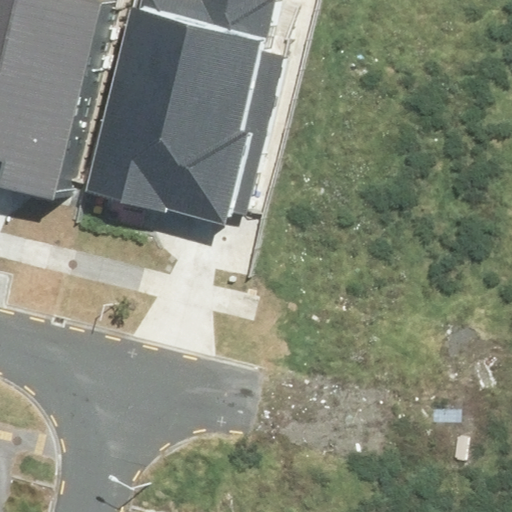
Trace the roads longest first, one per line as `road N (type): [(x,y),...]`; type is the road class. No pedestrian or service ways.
road 1 (unknown): [(267,408),(375,428),(511,419)]
road 2 (residential): [(123,377),(267,408)]
road 3 (residential): [(123,377),(90,511)]
road 4 (residential): [(0,346),(123,377)]
